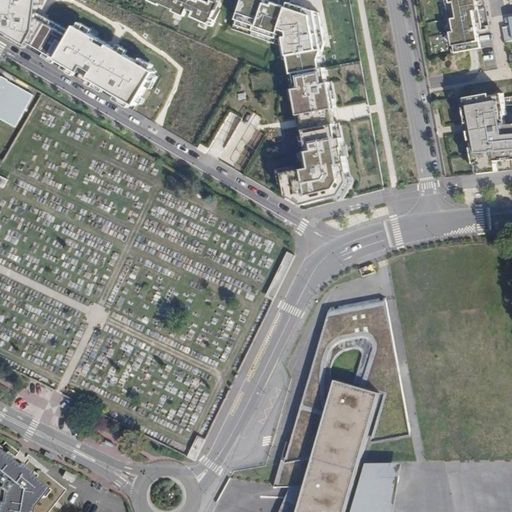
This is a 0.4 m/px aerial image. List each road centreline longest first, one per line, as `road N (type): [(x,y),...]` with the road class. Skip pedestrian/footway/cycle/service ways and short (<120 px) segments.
road 1 (residential): [(330,254),(304,224),(0,51)]
road 2 (tertiary): [(189,485),(212,465),(314,268),(330,254)]
road 3 (residential): [(395,0),(434,225)]
